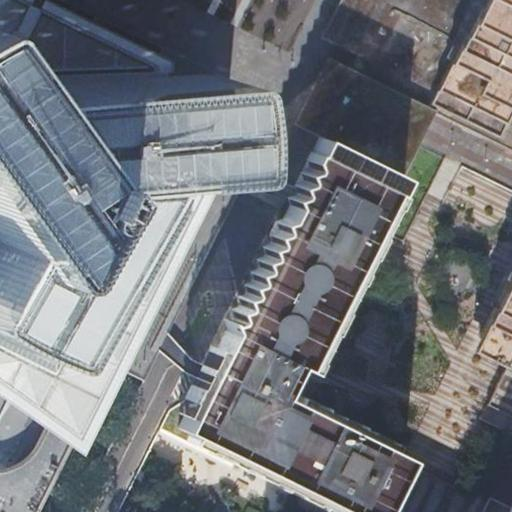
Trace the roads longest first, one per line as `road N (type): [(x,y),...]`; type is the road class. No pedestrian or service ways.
road 1 (residential): [(511,473),(215,327),(320,116),(333,112)]
road 2 (residential): [(107,0),(333,112)]
road 3 (residential): [(333,112),(495,193)]
